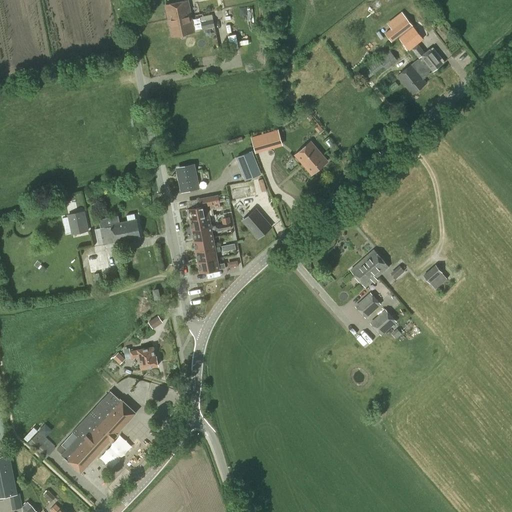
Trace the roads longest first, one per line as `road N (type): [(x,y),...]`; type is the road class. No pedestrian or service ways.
road 1 (tertiary): [(511,46),(243,279),(204,333)]
road 2 (unclassified): [(124,0),(188,320),(204,333)]
road 3 (tertiary): [(187,416),(177,439),(113,511)]
